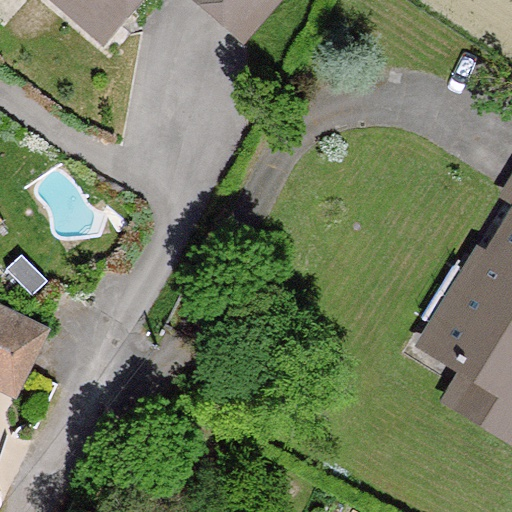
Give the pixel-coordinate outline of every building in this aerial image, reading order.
[(132,0),(57,0),(100,37),(132,0)] [(204,0),(244,32),(270,0),(204,0)] [(474,410),(511,432),(511,429),(511,237),(493,267),(500,271),(491,287),(477,279),(435,345),(477,370),(492,379),(474,410)] [(500,271),(493,267),(486,263),(477,279),(491,287),(500,271)] [(0,310),(0,384),(16,392),(44,331),(0,310)] [(459,400),(474,410),(492,379),(477,370),(459,400)]
